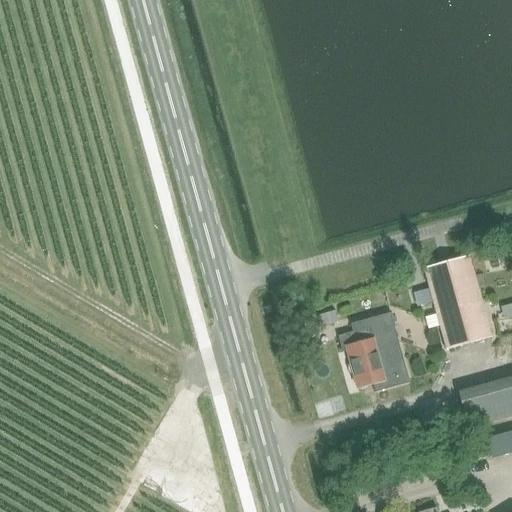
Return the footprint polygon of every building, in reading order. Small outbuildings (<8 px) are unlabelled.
[(493,252),(472,258),(478,276),(498,270),(493,252)] [(423,269),(439,326),(445,351),(491,338),(468,257),(423,269)] [(416,305),(430,301),(426,288),(412,292),(416,305)] [(347,367),(346,371),(349,375),(353,376),(356,390),(372,386),(374,394),(409,384),(390,314),(349,325),(352,333),(337,337),(341,353),(346,352),(349,364),(347,367)] [(466,429),(511,417),(511,385),(458,400),(466,429)] [(498,452),(511,450),(511,435),(497,437),(498,452)] [(477,461),(487,458),(483,448),(474,451),(477,461)] [(444,499),(437,480),(428,483),(435,502),(444,499)]
